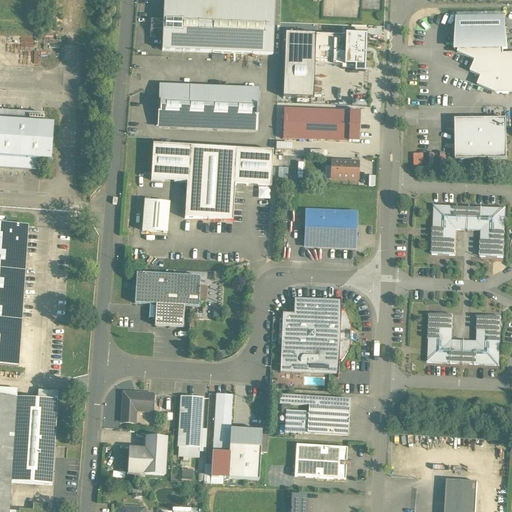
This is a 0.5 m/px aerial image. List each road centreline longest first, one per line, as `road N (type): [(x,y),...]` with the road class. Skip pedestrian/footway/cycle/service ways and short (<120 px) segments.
road 1 (residential): [(97,365),(127,0)]
road 2 (residential): [(97,365),(236,373),(256,361),(270,282),(288,275),(386,281)]
road 3 (residential): [(395,0),(389,185)]
road 4 (residential): [(85,511),(97,365)]
road 5 (residential): [(382,381),(495,385),(511,373)]
road 6 (residential): [(382,381),(377,511)]
road 7 (residential): [(511,192),(389,185)]
